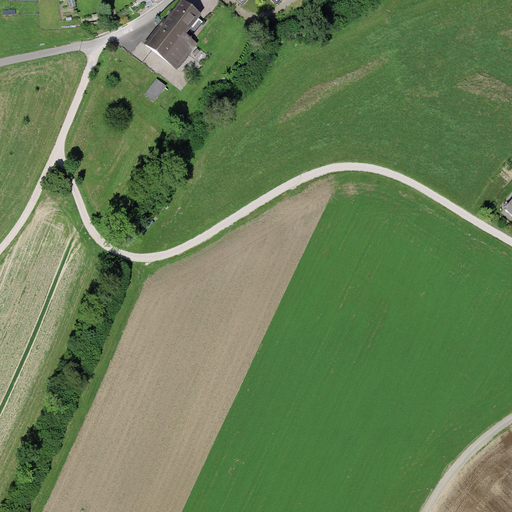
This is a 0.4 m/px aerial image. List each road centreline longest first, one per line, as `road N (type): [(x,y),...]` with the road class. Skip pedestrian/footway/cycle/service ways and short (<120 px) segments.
road 1 (track): [(58,140),(98,236),(120,250),(176,248),(329,165),(390,171),(511,242)]
road 2 (track): [(0,252),(27,209),(93,53),(74,46),(0,62)]
road 3 (residential): [(423,511),(469,451),(511,417)]
